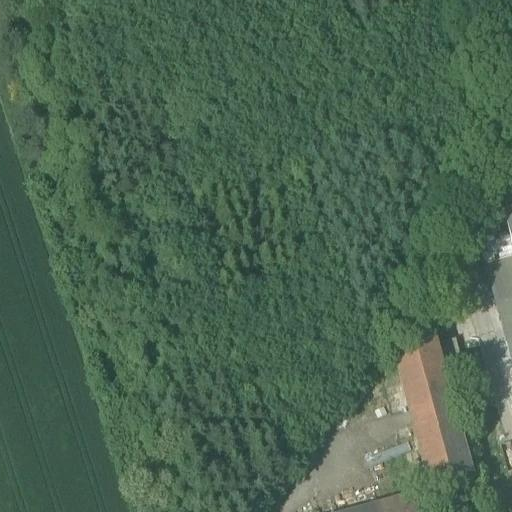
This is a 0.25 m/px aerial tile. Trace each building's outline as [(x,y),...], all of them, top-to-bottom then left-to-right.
[(511,218),(503,221),(511,251),(511,218)] [(511,261),(486,269),(496,306),(511,301),(511,261)] [(511,343),(511,301),(496,306),(506,345),(511,343)] [(393,359),(429,491),(469,480),(433,348),(393,359)] [(426,511),(422,496),(410,499),(413,511),(426,511)] [(364,511),(413,511),(410,499),(364,511)]
